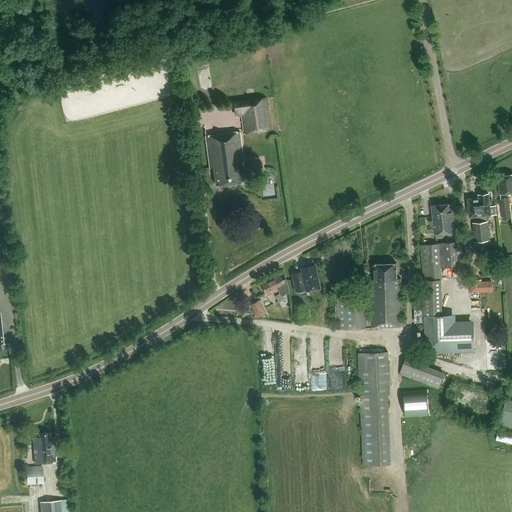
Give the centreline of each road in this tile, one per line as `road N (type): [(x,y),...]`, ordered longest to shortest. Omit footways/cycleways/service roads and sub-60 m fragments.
road 1 (tertiary): [(0,406),(101,369),(300,246),(511,140)]
road 2 (unknown): [(202,306),(230,322),(404,337),(409,192)]
road 3 (track): [(454,170),(422,0)]
